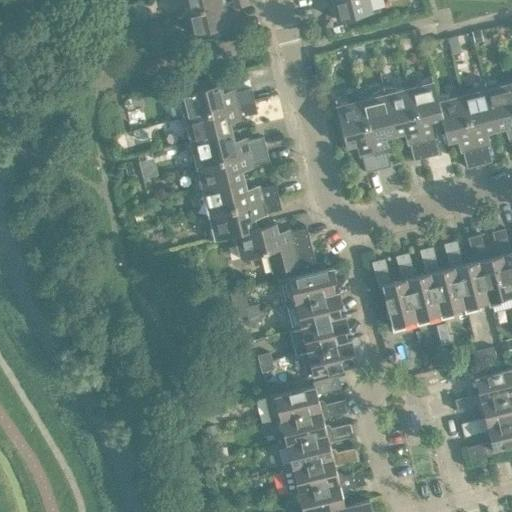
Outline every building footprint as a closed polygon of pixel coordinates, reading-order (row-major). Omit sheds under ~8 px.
[(220,0),(183,0),(186,12),(221,3),(220,0)] [(368,0),(331,0),(336,19),(371,11),(368,0)] [(221,3),(186,12),(192,33),(227,25),(221,3)] [(424,83),(408,87),(425,156),(437,153),(430,125),(442,122),(435,93),(436,93),(431,74),(423,78),(424,83)] [(477,91),(461,95),(478,164),(491,160),(483,132),(495,129),(483,81),(476,85),(477,91)] [(484,81),(483,81),(495,129),(507,126),(511,145),(511,94),(509,82),(493,86),(492,81),(484,81)] [(180,101),(184,117),(253,99),(250,87),(222,94),(219,82),(171,94),(171,95),(175,102),(180,101)] [(376,95),(360,99),(377,168),(389,165),(382,137),(394,134),(382,86),(375,90),(376,95)] [(383,86),(382,86),(394,134),(406,131),(413,159),(425,156),(408,87),(392,91),(391,86),(383,86)] [(444,93),(436,93),(435,93),(442,122),(446,141),(459,138),(466,167),(478,164),(461,95),(445,99),(444,93)] [(343,98),(334,98),(335,105),(345,146),(358,143),(365,171),(377,168),(360,99),(344,103),(343,98)] [(253,99),(184,117),(188,133),(183,134),(183,142),(183,143),(231,130),(228,118),(256,111),(253,99)] [(231,130),(183,143),(187,150),(192,149),(196,164),(265,147),(262,135),(234,142),(231,130)] [(265,147),(196,164),(200,180),(195,182),(195,190),(195,191),(243,179),(240,167),(268,159),(265,147)] [(243,179),(195,191),(199,198),(204,197),(208,213),(277,196),(274,183),(246,190),(243,179)] [(277,196),(208,213),(212,229),(207,230),(207,238),(207,239),(227,234),(255,226),(252,215),(281,208),(277,196)] [(274,221),(255,226),(227,234),(230,241),(236,240),(240,257),(266,250),(272,272),(300,265),(300,266),(315,262),(306,227),(278,234),(274,221)] [(491,230),(497,254),(502,253),(511,293),(511,294),(511,299),(511,250),(510,251),(504,227),(491,230)] [(467,236),(473,260),(478,259),(488,300),(487,300),(488,306),(496,304),(494,298),(511,294),(511,293),(502,253),(497,254),(486,257),(480,233),(467,236)] [(488,300),(478,259),(473,260),(462,263),(456,239),(443,242),(449,267),(454,265),(464,306),(463,306),(464,312),(471,310),(470,305),(487,300),(488,300)] [(464,306),(454,265),(449,267),(438,269),(431,245),(419,248),(425,273),(430,271),(440,312),(438,312),(440,318),(447,316),(446,311),(463,306),(464,306)] [(440,312),(430,271),(425,273),(414,276),(407,251),(395,254),(401,279),(406,278),(416,318),(414,318),(416,324),(423,322),(422,317),(438,312),(440,312)] [(416,318),(406,278),(401,279),(390,282),(383,257),(371,260),(377,286),(381,285),(391,323),(390,324),(392,330),(399,329),(398,323),(414,318),(416,318)] [(289,304),(294,303),(294,301),(335,291),(334,291),(332,279),(335,278),(332,266),(288,277),(293,295),(287,297),(289,304)] [(294,301),(294,303),(299,319),(293,321),(295,328),(300,327),(300,326),(341,315),(340,315),(338,303),(341,302),(338,290),(334,291),(335,291),(294,301)] [(257,303),(245,306),(247,315),(259,312),(257,303)] [(259,312),(247,315),(249,323),(261,320),(259,312)] [(300,326),(300,327),(305,344),(299,345),(301,352),(306,351),(306,350),(347,339),(346,339),(344,327),(347,326),(344,314),(340,315),(341,315),(300,326)] [(435,324),(440,344),(450,342),(445,322),(435,324)] [(306,350),(306,351),(311,368),(305,369),(307,376),(313,375),(313,374),(353,364),(350,351),(353,350),(350,338),(346,339),(347,339),(306,350)] [(269,351),(257,354),(259,363),(271,360),(269,351)] [(271,360),(259,363),(261,371),(273,368),(271,360)] [(457,411),(481,405),(480,401),(511,392),(511,366),(474,376),(478,392),(454,399),(457,411)] [(319,405),(316,393),(340,387),(337,374),(312,381),(313,385),(274,394),(263,396),(269,420),(273,419),(279,418),(279,419),(320,409),(319,405)] [(511,392),(480,401),(481,405),(484,416),(460,423),(463,435),(487,429),(486,425),(511,418),(511,392)] [(326,433),(325,429),(322,417),(346,411),(343,399),(319,405),(320,409),(279,419),(279,418),(273,419),(275,427),(281,425),(285,442),(286,443),(326,433)] [(511,418),(486,425),(487,429),(490,441),(466,447),(469,459),(494,453),(493,449),(511,444),(511,418)] [(286,443),(285,442),(279,443),(281,451),(287,449),(291,466),(292,467),(332,457),(331,453),(328,441),(352,435),(349,423),(325,429),(326,433),(286,443)] [(215,424),(205,426),(207,434),(217,432),(215,424)] [(292,467),(291,466),(285,467),(287,475),(293,473),(297,490),(298,491),(338,481),(337,477),(334,465),(358,459),(355,447),(331,453),(332,457),(292,467)] [(217,448),(208,449),(210,460),(220,458),(218,448),(217,448)] [(338,481),(298,491),(297,490),(291,491),(293,499),(299,497),(302,511),(319,511),(324,511),(324,510),(344,505),(344,504),(340,489),(364,483),(361,471),(337,477),(338,481)] [(368,498),(344,504),(344,505),(324,510),(324,511),(367,511),(368,511),(371,511),(368,498)]
